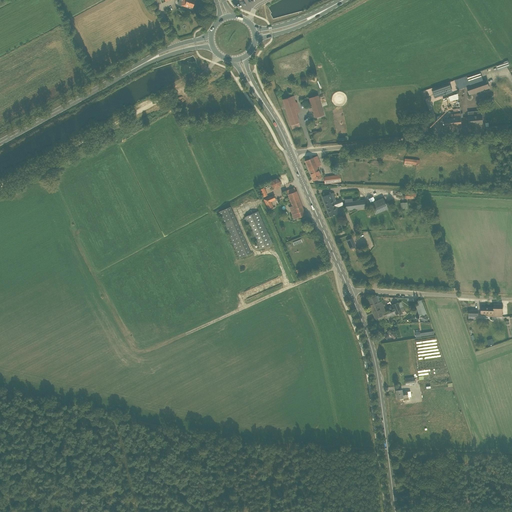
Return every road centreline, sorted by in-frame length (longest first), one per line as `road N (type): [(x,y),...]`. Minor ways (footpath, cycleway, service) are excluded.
road 1 (track): [(213,62),(199,78),(0,186)]
road 2 (primary): [(395,511),(375,367),(349,292)]
road 3 (track): [(135,349),(151,350),(339,264)]
road 4 (unclassified): [(291,153),(511,130)]
road 5 (primary): [(0,143),(151,60)]
road 6 (unclassified): [(511,299),(349,292)]
road 7 (primary): [(349,292),(291,153)]
